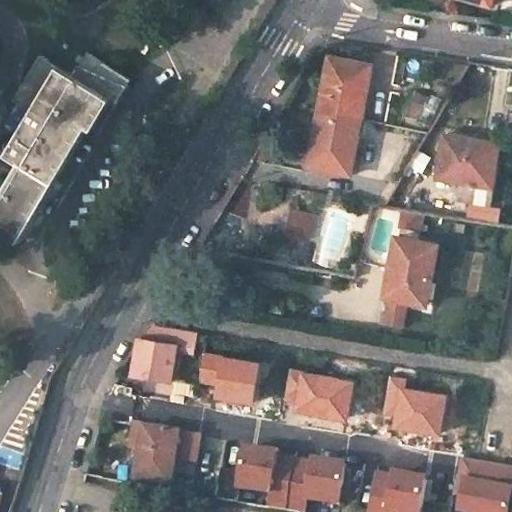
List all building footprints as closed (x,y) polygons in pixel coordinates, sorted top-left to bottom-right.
[(43,48),(15,95),(32,105),(4,154),(20,163),(0,196),(0,230),(20,242),(87,127),(99,133),(127,83),(81,57),(76,66),(43,48)] [(329,56),(317,114),(359,121),(362,102),(366,102),(373,66),(352,61),(329,56)] [(317,114),(305,166),(349,176),(357,140),(354,139),(359,121),(317,114)] [(473,140),(444,135),(436,179),(462,184),(473,186),(473,182),(493,187),(500,145),(473,140)] [(493,187),(473,182),(473,186),(462,184),(461,196),(490,200),(493,187)] [(285,235),(300,239),(307,213),(292,209),(285,235)] [(300,239),(305,241),(313,214),(307,213),(300,239)] [(438,245),(397,236),(385,295),(428,303),(438,245)] [(144,339),(139,339),(138,349),(133,374),(170,380),(177,345),(144,339)] [(180,436),(144,431),(136,479),(173,486),(180,436)] [(348,508),(355,460),(245,445),(239,489),(272,493),(270,507),(307,511),(312,511),(314,503),(348,508)] [(454,507),(486,511),(511,511),(511,462),(463,455),(454,507)] [(431,511),(435,474),(377,469),(373,511),(431,511)]
